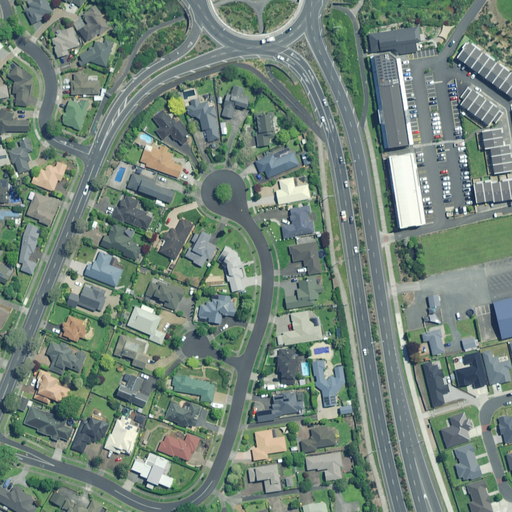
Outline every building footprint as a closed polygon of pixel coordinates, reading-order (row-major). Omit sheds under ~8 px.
[(48,5),(45,0),(31,0),(27,2),(30,8),(24,11),(32,25),(42,20),(41,18),(53,12),(49,4),(48,5)] [(109,29),(96,5),(86,10),(87,12),(82,15),(88,25),(79,30),(86,42),(109,29)] [(420,26),(371,33),(374,53),(393,50),(401,54),(418,51),(417,42),(422,41),(420,26)] [(79,46),(72,27),(61,31),(62,34),(50,38),(57,58),(68,55),(67,50),(79,46)] [(113,44),(104,41),(98,42),(92,46),(93,47),(80,56),(85,64),(89,62),(105,67),(113,44)] [(511,74),(469,44),(457,60),(511,99),(511,74)] [(390,54),(371,57),(401,228),(429,222),(399,60),(390,54)] [(21,69),(12,64),(6,77),(13,81),(12,94),(15,95),(15,106),(28,107),(31,79),(23,66),(21,69)] [(87,81),(87,75),(74,75),(74,81),(71,81),(71,95),(99,94),(99,81),(87,81)] [(244,89),(234,86),(231,96),(227,95),(220,121),(230,124),(235,106),(246,109),(249,98),(242,96),(244,89)] [(0,98),(8,97),(6,87),(0,87),(0,98)] [(504,114),(468,89),(461,99),(464,102),(461,106),(491,127),(493,123),(496,125),(504,114)] [(215,117),(216,117),(214,106),(209,107),(208,101),(199,103),(198,99),(190,101),(191,105),(187,107),(189,117),(193,116),(200,120),(202,131),(205,130),(208,142),(220,139),(215,117)] [(73,128),(73,129),(80,132),(88,103),(80,100),(79,103),(69,100),(61,124),(73,128)] [(13,114),(2,110),(0,110),(0,133),(1,134),(5,132),(30,132),(29,120),(13,120),(13,114)] [(170,119),(162,110),(152,118),(160,128),(155,132),(163,141),(171,134),(181,147),(188,141),(184,137),(189,133),(179,121),(176,124),(171,117),(170,119)] [(258,147),(271,145),(269,136),(272,135),(269,115),(259,116),(259,113),(255,114),(255,119),(253,119),(258,147)] [(501,129),(481,133),(484,153),(490,152),(493,175),(511,172),(511,158),(510,145),(504,146),(501,129)] [(32,151),(28,139),(20,142),(22,147),(8,151),(12,164),(15,163),(18,174),(29,171),(27,162),(30,161),(27,153),(32,151)] [(168,149),(154,144),(153,148),(146,145),(140,162),(146,164),(145,166),(178,178),(183,166),(171,162),(173,155),(166,153),(168,149)] [(291,153),(288,148),(255,162),(260,173),(264,171),(268,179),(299,165),(293,152),(291,153)] [(0,153),(0,166),(9,165),(6,152),(0,153)] [(67,166),(50,159),(47,165),(45,171),(40,169),(37,177),(34,176),(31,183),(53,192),(57,180),(60,182),(67,166)] [(156,182),(133,173),(127,187),(171,204),(175,193),(155,185),(156,182)] [(294,188),(293,178),(279,181),(281,190),(276,191),(279,205),(310,199),(307,185),(294,188)] [(511,181),(475,187),(478,206),(511,200),(511,181)] [(50,199),(31,191),(28,199),(32,200),(26,215),(39,220),(38,222),(49,226),(53,215),(45,212),(50,199)] [(138,201),(126,197),(124,201),(121,200),(118,208),(115,207),(112,218),(147,231),(152,218),(145,216),(146,213),(135,209),(138,201)] [(310,214),(309,206),(288,209),(291,224),(281,226),(283,238),(314,233),(312,223),(309,224),(308,214),(310,214)] [(193,225),(182,219),(176,231),(171,228),(168,234),(164,233),(161,238),(166,241),(160,252),(175,260),(193,225)] [(28,222),(22,238),(18,262),(22,264),(20,271),(33,276),(37,264),(28,260),(31,253),(33,254),(43,228),(28,222)] [(136,246),(137,244),(131,241),(132,239),(134,233),(113,223),(108,236),(106,235),(101,246),(110,250),(111,248),(123,253),(122,255),(136,261),(141,249),(136,246)] [(198,230),(193,241),(194,242),(191,248),(189,247),(183,259),(202,268),(207,259),(210,261),(217,247),(209,242),(212,237),(198,230)] [(320,273),(316,243),(290,246),(292,262),(303,261),(304,267),(307,266),(308,275),(320,273)] [(217,261),(219,262),(218,265),(227,270),(227,272),(225,272),(231,293),(243,289),(240,280),(243,279),(240,269),(243,268),(240,257),(238,257),(237,253),(232,250),(225,247),(217,261)] [(112,257),(100,252),(96,262),(94,261),(93,266),(89,264),(85,275),(116,288),(123,269),(116,266),(115,268),(109,265),(112,257)] [(0,281),(6,285),(9,278),(6,276),(9,269),(0,264),(0,281)] [(316,286),(315,276),(306,277),(307,281),(299,282),(300,289),(297,289),(298,296),(285,298),(286,310),(308,306),(307,301),(318,299),(317,293),(323,293),(322,285),(316,286)] [(157,282),(156,285),(151,283),(146,296),(162,302),(163,301),(170,304),(168,308),(175,311),(179,300),(181,301),(185,290),(169,284),(168,286),(157,282)] [(107,291),(86,283),(80,296),(71,293),(66,305),(76,309),(77,305),(95,312),(95,309),(101,312),(106,298),(104,298),(107,291)] [(235,317),(236,309),(234,309),(235,302),(232,302),(233,297),(219,295),(218,300),(214,300),(213,303),(201,302),(199,318),(209,320),(208,323),(221,324),(222,316),(235,317)] [(442,306),(439,295),(428,297),(431,308),(442,306)] [(511,298),(495,303),(502,340),(511,337),(511,298)] [(154,310),(142,305),(140,309),(135,307),(127,326),(151,336),(149,340),(161,345),(165,334),(155,330),(161,318),(152,314),(154,310)] [(0,328),(0,329),(9,314),(0,309),(0,328)] [(309,323),(308,311),(291,314),(294,331),(276,334),(278,345),(284,344),(285,346),(322,340),(320,327),(313,328),(312,322),(309,323)] [(87,323),(68,316),(66,323),(64,323),(59,336),(77,342),(79,337),(90,341),(94,329),(86,326),(87,323)] [(443,338),(441,329),(423,333),(425,342),(430,341),(434,355),(445,353),(442,338),(443,338)] [(147,343),(121,335),(114,355),(121,358),(122,356),(133,359),(132,365),(144,369),(148,358),(143,356),(147,343)] [(477,347),(475,337),(463,340),(465,350),(477,347)] [(59,346),(51,343),(47,353),(49,356),(52,362),(49,370),(55,372),(57,367),(64,370),(65,367),(80,373),(86,358),(72,352),(73,349),(60,344),(59,346)] [(294,380),(298,351),(279,349),(277,367),(282,367),(281,378),(294,380)] [(491,350),(482,353),(489,385),(500,382),(500,383),(511,381),(508,370),(511,369),(509,360),(499,363),(498,357),(492,358),(491,350)] [(486,385),(478,352),(464,356),(466,364),(471,363),(472,366),(455,370),(459,387),(473,384),(474,388),(486,385)] [(335,398),(345,382),(343,367),(335,367),(336,378),(332,376),(327,385),(326,384),(322,360),(312,362),(316,386),(321,391),(324,407),(336,405),(335,398)] [(431,362),(422,364),(432,407),(444,404),(442,394),(449,393),(447,384),(444,385),(442,379),(444,378),(442,369),(438,370),(437,365),(432,366),(431,362)] [(50,374),(40,370),(37,378),(39,379),(35,388),(37,389),(33,399),(48,404),(51,399),(57,402),(59,396),(65,399),(68,390),(57,385),(60,379),(50,375),(50,374)] [(143,381),(131,375),(125,388),(121,386),(116,396),(144,408),(149,397),(138,392),(143,381)] [(181,376),(181,378),(173,376),(172,385),(174,385),(173,391),(201,396),(200,401),(212,403),(215,383),(192,380),(192,378),(181,376)] [(291,394),(288,392),(281,393),(281,395),(272,396),(274,409),(263,410),(265,422),(276,420),(275,417),(283,416),(282,415),(304,412),(302,402),(293,403),(291,394)] [(29,400),(22,397),(17,409),(24,412),(29,400)] [(202,407),(191,403),(188,411),(178,408),(181,400),(172,397),(164,421),(194,430),(202,407)] [(353,413),(352,406),(340,407),(341,415),(353,413)] [(64,420),(31,407),(24,424),(38,429),(37,432),(51,437),(50,439),(58,442),(60,438),(68,442),(73,430),(62,426),(64,420)] [(441,430),(447,448),(470,441),(467,431),(472,429),(468,419),(466,420),(464,413),(449,418),(452,426),(441,430)] [(102,421),(90,416),(87,424),(82,422),(71,449),(83,454),(87,443),(90,444),(92,439),(101,443),(109,425),(101,422),(102,421)] [(507,416),(498,418),(500,425),(498,425),(501,435),(503,434),(505,444),(511,442),(511,416),(508,418),(507,416)] [(130,420),(122,417),(120,421),(117,420),(112,435),(110,434),(105,448),(119,454),(120,451),(130,455),(138,433),(135,432),(137,428),(129,425),(130,420)] [(335,445),(333,426),(316,429),(316,431),(311,432),(312,440),(301,441),(302,453),(317,451),(316,448),(335,445)] [(272,439),(271,430),(255,433),(257,448),(252,449),(254,461),(267,459),(267,454),(286,451),(284,437),(272,439)] [(200,439),(188,434),(184,442),(167,435),(163,443),(161,442),(157,450),(174,457),(174,456),(187,461),(191,453),(196,449),(200,439)] [(471,444),(454,449),(457,458),(458,458),(460,464),(455,465),(459,478),(463,477),(464,480),(470,478),(471,480),(482,476),(478,465),(477,465),(473,453),(474,453),(471,444)] [(342,466),(340,453),(305,458),(307,471),(317,469),(317,471),(324,470),(326,481),(341,479),(339,466),(342,466)] [(167,461),(149,454),(145,465),(134,461),(131,470),(141,474),(140,476),(147,479),(146,481),(158,486),(158,484),(170,488),(173,479),(162,475),(167,461)] [(279,479),(277,465),(248,469),(250,482),(264,480),(266,493),(286,490),(286,487),(293,486),(292,477),(279,479)] [(486,488),(483,480),(466,485),(469,494),(470,494),(473,502),(469,503),(471,511),(492,511),(490,504),(491,503),(489,496),(488,496),(485,488),(486,488)] [(22,492),(24,489),(12,482),(0,502),(17,511),(35,511),(39,507),(33,504),(35,500),(22,492)] [(66,498),(55,492),(50,501),(61,507),(66,498)] [(81,505),(68,498),(62,509),(68,511),(67,511),(99,511),(103,506),(92,501),(90,505),(83,502),(81,505)] [(326,511),(325,502),(303,507),(303,511),(326,511)]
